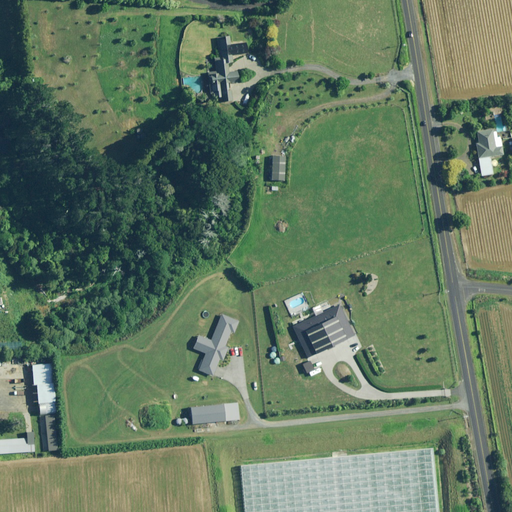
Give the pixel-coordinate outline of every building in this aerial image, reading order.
[(227,64),(233,63),(229,36),(215,38),(218,60),(213,61),(215,74),(206,76),(209,94),(215,93),(216,98),(221,97),(221,102),(232,100),(230,89),(228,90),(227,84),(239,82),(237,71),(229,72),(227,64)] [(492,131),(492,129),(475,132),(478,143),(474,144),(480,176),(492,174),(489,157),(502,155),(499,137),(496,137),(495,131),(492,131)] [(283,181),(284,156),(271,156),(270,180),(283,181)] [(354,336),(339,305),(292,327),(307,360),(336,346),(335,345),(354,336)] [(55,413),(54,400),(37,402),(38,414),(55,413)] [(224,421),(222,405),(189,408),(191,424),(224,421)] [(0,454),(35,452),(34,431),(24,432),(25,439),(0,441),(0,454)] [(437,511),(431,446),(234,465),(238,511),(437,511)]
